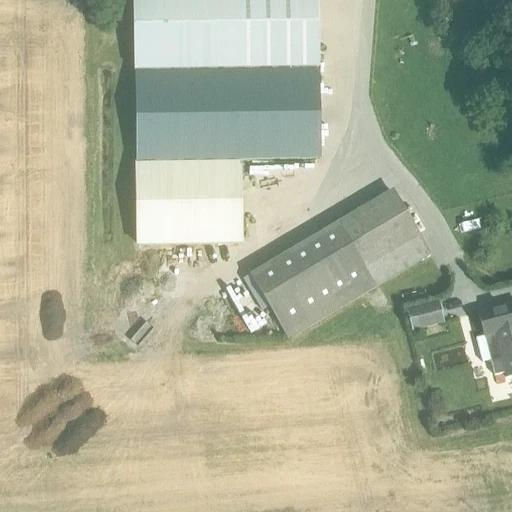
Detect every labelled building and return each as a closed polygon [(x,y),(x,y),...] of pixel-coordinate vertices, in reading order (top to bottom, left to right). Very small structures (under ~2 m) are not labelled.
[(315,0),(134,0),(136,72),(136,74),(316,72),(315,0)] [(136,74),(137,162),(242,161),(318,160),(316,72),(136,74)] [(242,161),(137,162),(139,244),(243,242),(242,161)] [(251,275),(289,339),(428,256),(391,192),(251,275)] [(406,310),(412,331),(441,323),(435,302),(406,310)] [(489,361),(493,377),(504,374),(505,379),(511,376),(511,304),(477,314),(483,337),(475,339),(481,363),(489,361)]
